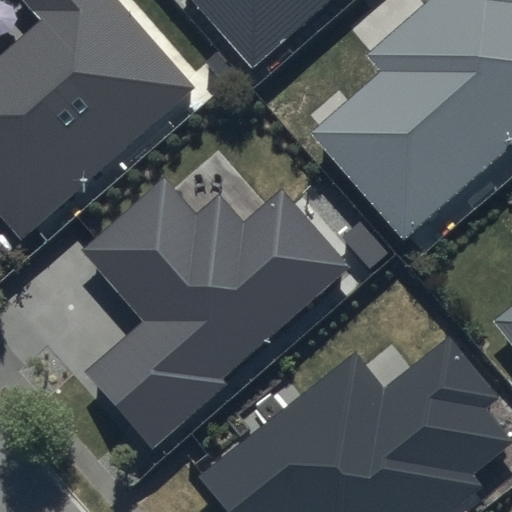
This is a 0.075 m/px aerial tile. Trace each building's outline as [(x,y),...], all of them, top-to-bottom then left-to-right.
[(192,85),(116,0),(39,0),(46,7),(0,47),(0,207),(24,234),(192,85)] [(197,0),(254,64),(326,0),(197,0)] [(511,0),(421,0),(369,46),(382,61),(312,122),(407,231),(511,140),(511,0)] [(194,207),(163,172),(84,242),(148,313),(88,366),(152,438),(353,260),(281,180),(244,213),(219,184),(194,207)] [(511,293),(489,311),(511,339),(511,293)] [(494,389),(448,330),(381,383),(352,348),(199,468),(234,511),(446,511),(481,485),(470,471),(511,438),(511,430),(485,396),(494,389)]
